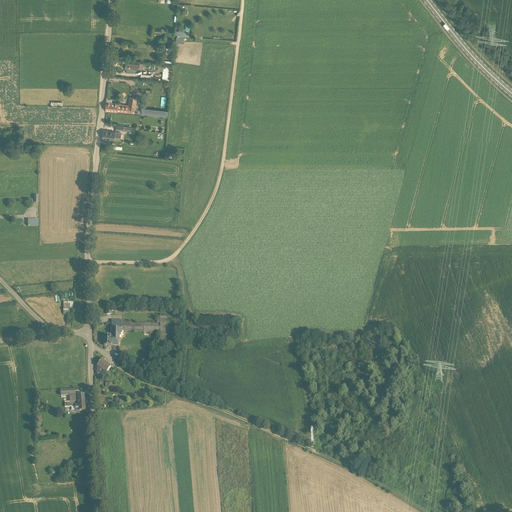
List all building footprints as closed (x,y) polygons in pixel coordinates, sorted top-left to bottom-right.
[(175,43),(184,44),(184,37),(189,37),(189,31),(176,31),(175,43)] [(158,70),(162,70),(161,80),(168,81),(170,67),(158,66),(158,70)] [(108,99),(107,103),(106,103),(106,111),(117,112),(117,111),(134,113),(134,114),(168,118),(170,97),(162,96),(161,110),(142,108),(142,111),(135,110),(137,98),(129,97),(128,105),(118,104),(112,103),(112,100),(108,99)] [(104,131),(103,139),(120,141),(121,133),(104,131)] [(73,302),(63,302),(63,314),(73,314),(73,302)] [(119,347),(119,338),(122,338),(122,337),(121,337),(121,334),(122,334),(122,332),(136,332),(144,332),(144,334),(160,335),(160,341),(167,340),(167,317),(157,317),(157,323),(134,323),(129,322),(122,322),(122,321),(111,321),(111,336),(105,336),(104,346),(119,347)] [(228,324),(187,324),(187,336),(231,335),(231,328),(228,328),(228,324)] [(100,375),(104,375),(111,367),(102,360),(98,366),(97,374),(100,374),(100,375)] [(70,402),(85,401),(85,394),(76,395),(76,390),(60,391),(61,396),(70,395),(70,402)] [(70,402),(64,402),(61,402),(61,406),(65,406),(65,407),(75,407),(75,412),(86,411),(85,401),(70,402)]
